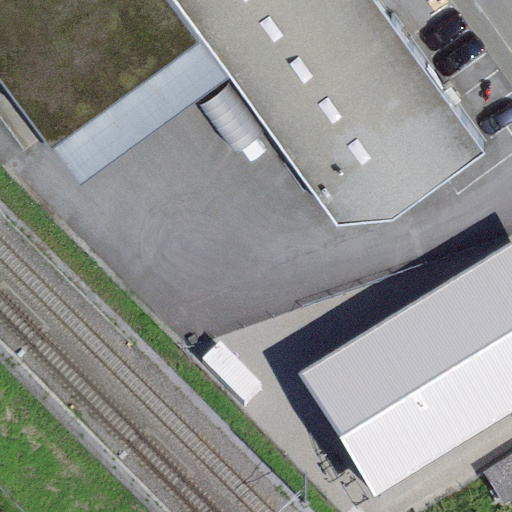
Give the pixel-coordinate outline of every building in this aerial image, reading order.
[(0,0),(0,49),(63,135),(214,26),(239,61),(347,203),(410,210),(503,140),(499,134),(423,34),(397,0),(0,0)] [(63,135),(88,169),(239,61),(214,26),(63,135)] [(209,83),(248,139),(276,120),(236,64),(209,83)] [(511,263),(311,386),(387,510),(511,434),(511,263)] [(511,467),(500,474),(511,492),(511,467)]
